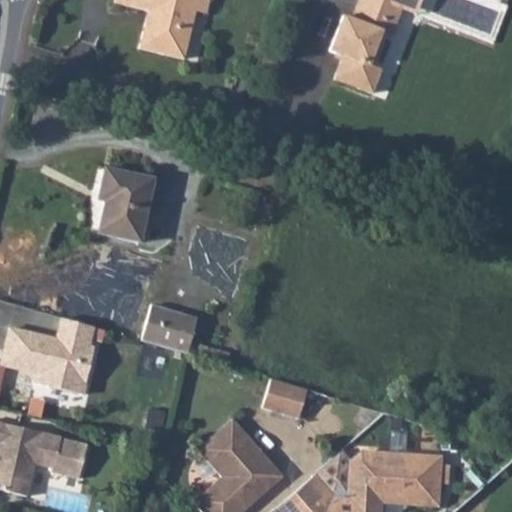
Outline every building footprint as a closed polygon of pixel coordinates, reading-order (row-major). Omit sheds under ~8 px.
[(210,6),(210,0),(130,0),(150,4),(140,42),(184,52),(196,3),(210,6)] [(416,0),(352,0),(348,13),(335,8),(319,47),(332,52),(322,76),(357,90),(367,67),(358,62),(372,28),(366,26),(371,14),(391,23),(397,9),(410,14),(416,0)] [(372,28),(386,34),(391,23),(371,14),(366,26),(372,28)] [(140,243),(153,180),(103,169),(99,191),(108,194),(100,235),(140,243)] [(156,347),(166,315),(151,311),(141,343),(156,347)] [(156,347),(189,357),(198,325),(166,315),(156,347)] [(95,330),(64,321),(59,341),(58,341),(54,343),(49,341),(49,338),(11,327),(1,364),(37,374),(34,384),(81,398),(95,351),(90,350),(95,330)] [(297,419),(305,391),(269,380),(260,409),(297,419)] [(247,504),(279,476),(231,422),(196,451),(221,480),(195,504),(202,511),(241,511),(249,506),(247,504)] [(0,424),(0,490),(29,497),(37,467),(53,471),(52,475),(79,481),(88,448),(0,424)] [(329,498),(310,479),(274,510),(275,511),(377,511),(378,500),(402,500),(403,488),(433,490),(434,457),(357,453),(346,464),(345,499),(329,498)] [(433,501),(433,490),(403,488),(402,500),(433,501)]
